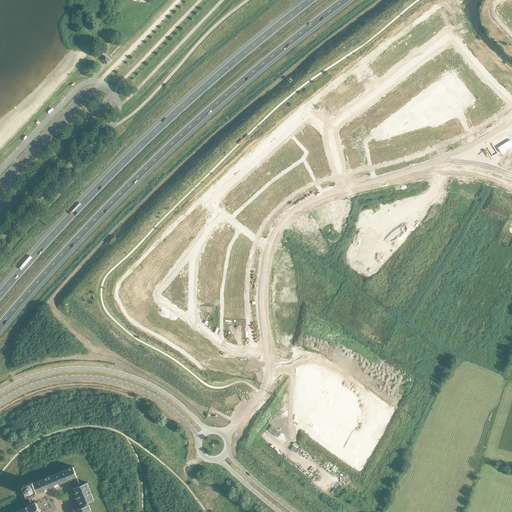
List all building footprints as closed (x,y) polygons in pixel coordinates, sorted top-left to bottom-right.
[(508,6),(500,13),(504,17),(511,11),(508,6)] [(437,22),(432,25),(438,33),(443,30),(437,22)] [(432,25),(428,28),(434,36),(438,33),(432,25)] [(428,28),(424,30),(425,31),(430,38),(434,36),(428,28)] [(425,31),(421,34),(426,42),(430,39),(430,38),(425,31)] [(421,34),(417,37),(422,44),(426,42),(421,34)] [(417,37),(413,39),(419,47),(422,44),(417,37)] [(413,39),(409,42),(415,50),(419,47),(413,39)] [(409,42),(404,45),(410,53),(415,50),(409,42)] [(452,44),(449,47),(455,54),(458,52),(452,44)] [(398,50),(394,54),(400,61),(400,62),(404,58),(400,53),(403,52),(399,47),(397,49),(398,50)] [(449,47),(446,49),(451,57),(455,54),(449,47)] [(446,49),(442,52),(448,59),(451,57),(446,49)] [(442,52),(439,54),(445,62),(448,59),(442,52)] [(394,54),(390,57),(396,64),(400,61),(394,54)] [(439,54),(436,57),(442,64),(445,62),(439,54)] [(113,62),(107,56),(103,61),(108,66),(113,62)] [(390,57),(386,60),(392,67),(396,64),(390,57)] [(436,57),(433,59),(439,67),(442,64),(436,57)] [(433,59),(430,62),(436,69),(439,67),(433,59)] [(386,60),(382,63),(388,70),(392,67),(386,60)] [(430,62),(427,64),(433,72),(436,69),(430,62)] [(376,64),(374,66),(378,71),(380,69),(384,74),(388,71),(388,70),(382,63),(378,66),(376,64)] [(470,67),(460,76),(484,103),(471,114),(479,123),(482,120),(483,120),(489,115),(490,115),(490,114),(491,114),(496,109),(497,109),(496,108),(500,105),(492,96),(494,95),(488,88),(487,88),(476,75),(470,67)] [(419,70),(414,73),(420,81),(425,77),(419,70)] [(414,73),(411,76),(417,84),(420,81),(414,73)] [(411,76),(407,79),(413,87),(417,84),(411,76)] [(407,79),(403,82),(409,90),(413,87),(407,79)] [(356,83),(352,87),(358,94),(358,95),(362,91),(358,86),(361,84),(357,80),(355,82),(356,83)] [(403,82),(399,85),(405,93),(409,90),(403,82)] [(399,85),(396,88),(396,89),(402,96),(405,93),(399,85)] [(352,87),(348,90),(354,97),(358,94),(352,87)] [(396,89),(392,92),(398,99),(402,96),(396,89)] [(348,90),(344,93),(350,100),(354,97),(348,90)] [(392,92),(388,95),(394,102),(398,99),(392,92)] [(344,93),(340,96),(346,103),(350,100),(344,93)] [(388,95),(385,98),(391,105),(394,102),(388,95)] [(340,96),(337,99),(342,106),(343,106),(346,103),(340,96)] [(385,97),(380,101),(384,106),(382,108),(385,113),(388,111),(386,109),(391,105),(385,98),(385,97)] [(336,98),(332,101),(338,109),(342,106),(337,99),(336,98)] [(332,101),(329,104),(335,112),(338,109),(332,101)] [(329,104),(325,107),(331,115),(335,112),(329,104)] [(325,107),(320,110),(327,118),(331,115),(325,107)] [(371,108),(366,112),(367,112),(373,119),(372,120),(373,120),(377,116),(379,118),(381,116),(377,111),(375,113),(371,108)] [(367,112),(363,115),(369,123),(372,120),(373,119),(367,112)] [(359,118),(364,125),(364,126),(369,123),(363,115),(359,118)] [(358,117),(354,121),(360,128),(364,125),(359,118),(358,117)] [(354,121),(350,124),(356,131),(360,128),(354,121)] [(346,127),(352,134),(356,131),(350,124),(346,127)] [(309,125),(301,131),(304,135),(312,130),(312,129),(309,125)] [(456,125),(451,127),(455,136),(460,134),(456,125)] [(346,127),(341,130),(344,134),(343,135),(346,139),(352,134),(346,127)] [(312,130),(304,135),(307,139),(315,134),(312,130)] [(315,134),(307,139),(310,144),(318,138),(315,134)] [(318,138),(310,144),(313,148),(321,142),(318,138)] [(424,139),(419,141),(423,150),(428,148),(428,147),(424,139)] [(321,142),(313,148),(318,154),(322,151),(321,149),(325,146),(321,142)] [(416,142),(410,144),(413,153),(412,153),(418,152),(416,142)] [(287,143),(282,147),(283,147),(289,154),(293,150),(295,152),(297,150),(293,145),(291,147),(287,143)] [(283,147),(279,150),(285,157),(289,154),(283,147)] [(279,150),(275,153),(282,160),(285,157),(279,150)] [(356,156),(355,156),(358,167),(364,166),(362,159),(365,158),(364,152),(360,153),(361,155),(356,156)] [(372,152),(369,152),(370,158),(373,157),(375,164),(380,162),(378,153),(378,152),(372,154),(372,152)] [(275,153),(272,156),(278,163),(282,160),(275,153)] [(349,155),(345,156),(347,162),(350,161),(352,169),(358,167),(355,156),(356,156),(355,156),(350,157),(349,155)] [(272,156),(268,160),(275,167),(278,163),(272,156)] [(268,160),(265,163),(271,170),(275,167),(268,160)] [(265,163),(260,166),(267,174),(271,170),(265,163)] [(327,164),(321,168),(325,176),(330,174),(328,170),(330,169),(327,164)] [(321,168),(316,170),(320,178),(325,176),(321,168)] [(316,170),(312,172),(316,180),(320,178),(316,170)] [(312,172),(308,174),(312,182),(316,180),(312,172)] [(308,174),(303,176),(307,184),(307,185),(312,182),(308,174)] [(303,175),(299,178),(303,186),(307,184),(303,176),(303,175)] [(299,178),(294,180),(299,188),(303,186),(299,178)] [(294,180),(290,182),(294,190),(299,188),(294,180)] [(284,182),(281,183),(284,189),(287,188),(289,193),(294,191),(294,190),(290,182),(285,184),(284,182)] [(274,192),(270,196),(277,205),(281,201),(276,195),(279,193),(275,188),(272,191),(274,192)] [(378,196),(375,197),(376,203),(380,202),(379,200),(386,199),(383,188),(377,189),(378,196)] [(362,200),(359,201),(360,207),(364,206),(364,204),(370,202),(367,191),(361,193),(362,200)] [(264,199),(261,201),(265,205),(268,203),(273,209),(277,205),(270,196),(265,200),(264,199)] [(349,196),(343,198),(344,198),(347,209),(346,209),(352,207),(353,210),(356,209),(355,203),(351,203),(349,196)] [(340,206),(336,207),(338,213),(342,212),(341,210),(346,209),(347,209),(344,198),(343,198),(338,200),(340,206)] [(326,203),(320,206),(325,216),(330,213),(331,216),(334,214),(332,209),(329,210),(326,203)] [(318,215),(315,216),(317,222),(320,220),(319,218),(325,216),(320,206),(315,208),(318,215)] [(256,211),(252,216),(261,222),(265,217),(258,213),(261,210),(256,207),(254,210),(256,211)] [(193,223),(191,225),(195,228),(198,223),(203,226),(209,217),(203,212),(195,224),(193,223)] [(247,219),(245,222),(249,226),(251,223),(258,227),(261,223),(252,216),(248,221),(247,219)] [(303,216),(299,220),(306,228),(310,224),(312,226),(315,224),(311,219),(308,221),(303,216)] [(299,220),(294,223),(299,229),(297,232),(300,236),(303,234),(301,232),(306,228),(299,220)] [(364,221),(361,226),(369,231),(372,226),(364,221)] [(361,226),(358,230),(367,235),(369,231),(361,226)] [(358,230),(356,234),(364,239),(367,235),(358,230)] [(284,234),(281,240),(291,245),(294,239),(296,240),(298,237),(293,234),(291,238),(284,234)] [(356,234),(353,238),(361,243),(364,239),(356,234)] [(353,238),(350,242),(358,247),(361,243),(353,238)] [(241,242),(240,250),(250,251),(251,245),(246,245),(246,243),(241,242)] [(350,242),(348,246),(356,251),(358,247),(350,242)] [(348,246),(345,250),(353,255),(356,251),(348,246)] [(345,250),(342,254),(351,259),(353,255),(345,250)] [(342,254),(340,258),(348,263),(351,259),(342,254)] [(273,260),(273,266),(282,267),(283,267),(283,261),(286,261),(286,258),(280,258),(280,261),(273,260)] [(340,258),(338,263),(346,268),(349,264),(348,263),(340,258)] [(338,263),(335,267),(344,272),(346,268),(338,263)] [(335,267),(332,272),(340,277),(344,272),(335,267)] [(326,282),(322,287),(331,292),(334,287),(326,282)] [(231,288),(231,291),(237,292),(237,289),(243,290),(244,284),(234,283),(233,288),(231,288)] [(200,287),(200,294),(211,294),(211,289),(218,290),(219,285),(207,284),(206,287),(200,287)] [(322,287),(320,291),(328,296),(331,292),(322,287)] [(319,291),(317,295),(325,300),(328,296),(320,291),(319,291)] [(270,294),(269,300),(275,301),(275,304),(281,304),(281,301),(279,301),(280,295),(270,294)] [(317,295),(314,299),(323,304),(325,300),(317,295)] [(314,299),(312,303),(320,308),(323,304),(314,299)] [(312,303),(309,307),(310,307),(317,312),(320,308),(312,303)] [(310,307),(307,311),(315,317),(318,313),(317,312),(310,307)] [(157,308),(152,318),(158,322),(158,324),(161,325),(163,320),(161,318),(165,311),(157,308)] [(277,312),(270,313),(271,319),(282,318),(281,312),(283,311),(283,308),(277,309),(277,312)] [(237,311),(227,311),(227,317),(233,317),(234,323),(238,323),(238,324),(242,324),(242,322),(245,322),(244,314),(241,314),(240,313),(240,314),(240,315),(239,315),(239,314),(238,314),(238,315),(237,311)] [(307,311),(305,315),(313,321),(315,317),(307,311)] [(305,315),(301,321),(310,326),(313,321),(305,315)] [(282,318),(271,319),(272,325),(279,324),(279,328),(285,327),(285,323),(283,324),(282,318)] [(179,328),(176,334),(181,337),(182,334),(190,339),(195,332),(191,329),(188,327),(185,325),(182,330),(179,328)] [(241,328),(234,329),(235,338),(239,337),(240,344),(247,343),(246,332),(241,332),(241,328)] [(282,337),(274,338),(275,344),(286,342),(285,336),(287,336),(287,333),(281,333),(282,337)] [(200,334),(192,343),(201,350),(199,351),(202,353),(206,348),(201,345),(206,339),(200,334)] [(275,344),(275,350),(282,349),(283,351),(287,350),(286,342),(275,344)] [(73,466),(33,483),(33,481),(22,486),(27,496),(37,492),(37,493),(77,477),(73,466)] [(94,500),(87,482),(74,488),(81,505),(82,507),(76,510),(76,511),(91,511),(89,504),(88,504),(88,502),(94,500)] [(17,493),(15,485),(7,487),(9,494),(17,493)] [(35,502),(14,511),(42,511),(43,511),(39,505),(37,506),(35,502)]
